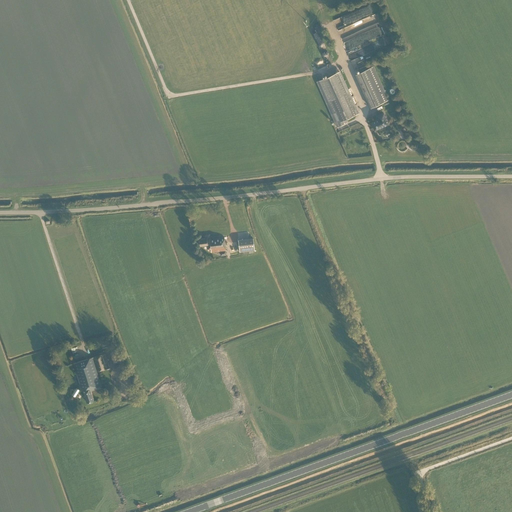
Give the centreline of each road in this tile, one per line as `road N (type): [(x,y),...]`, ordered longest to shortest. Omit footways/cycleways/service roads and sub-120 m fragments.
road 1 (unclassified): [(0,212),(382,178),(511,177)]
road 2 (secondary): [(511,393),(189,511)]
road 3 (track): [(345,60),(169,97),(128,0)]
